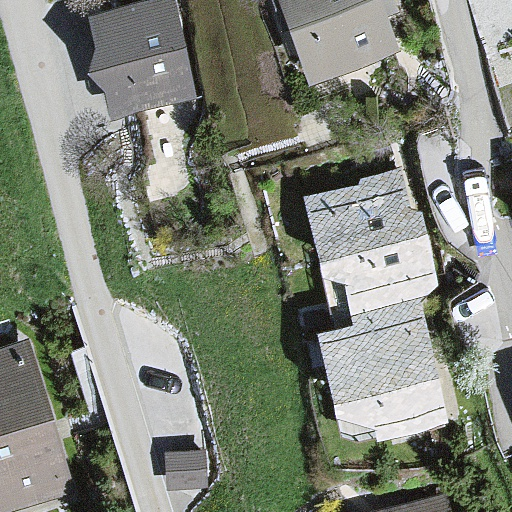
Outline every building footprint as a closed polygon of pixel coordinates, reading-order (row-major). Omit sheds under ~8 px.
[(392,0),(275,0),(314,96),(415,57),(392,0)] [(99,90),(123,105),(133,131),(217,100),(181,2),(94,34),(106,67),(99,90)] [(363,176),(307,190),(337,314),(428,292),(443,289),(424,211),(412,164),(371,174),(363,176)] [(337,399),(376,413),(380,430),(458,412),(428,292),(337,314),(318,319),(337,399)] [(33,339),(0,348),(0,511),(3,511),(78,491),(33,339)] [(459,511),(456,499),(403,511),(459,511)]
